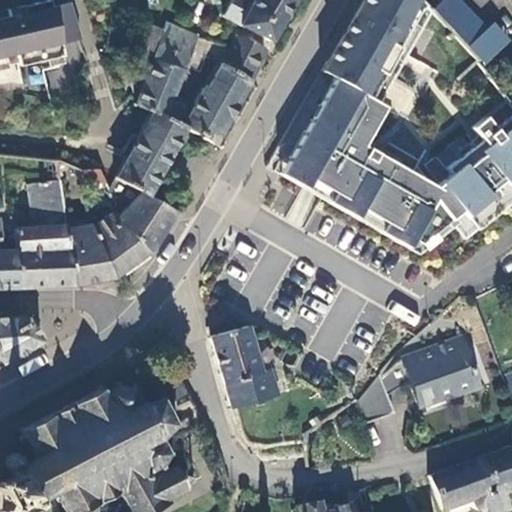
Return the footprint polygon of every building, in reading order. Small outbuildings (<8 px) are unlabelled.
[(53,7),(51,0),(0,11),(0,70),(7,69),(4,57),(17,54),(19,66),(64,56),(61,44),(53,7)] [(254,0),(253,2),(248,0),(232,0),(222,19),(269,42),(292,0),(254,0)] [(277,177),(302,191),(307,183),(331,196),(326,205),(353,221),(358,212),(383,227),(379,235),(406,251),(410,243),(418,248),(445,227),(449,232),(457,226),(452,221),(460,215),(475,234),(511,204),(511,119),(495,133),(485,120),(471,131),(481,143),(445,172),(450,178),(434,190),(361,148),(383,110),(377,106),(368,101),(397,52),(406,57),(432,12),(430,9),(421,0),(362,0),(322,69),(335,77),(333,80),(277,177)] [(456,0),(440,0),(430,9),(432,12),(464,47),(483,29),(456,0)] [(503,5),(499,0),(491,0),(497,8),(503,5)] [(69,3),(53,7),(61,44),(79,40),(69,3)] [(175,33),(176,30),(164,26),(161,33),(160,33),(149,59),(153,60),(181,71),(182,71),(184,67),(187,59),(187,57),(191,48),(195,39),(185,34),(184,37),(181,35),(175,33)] [(247,82),(263,52),(235,39),(222,66),(247,82)] [(377,106),(406,57),(397,52),(368,101),(377,106)] [(140,58),(133,57),(131,65),(138,67),(140,58)] [(145,197),(182,128),(160,116),(166,102),(181,71),(153,60),(133,107),(150,115),(113,181),(138,193),(145,197)] [(211,145),(247,82),(222,66),(220,65),(206,90),(204,89),(189,115),(182,128),(211,145)] [(182,71),(181,71),(166,102),(176,107),(193,72),(184,67),(182,71)] [(320,73),(333,80),(335,77),(322,69),(320,73)] [(160,116),(182,128),(189,115),(176,107),(166,102),(160,116)] [(68,177),(66,167),(58,164),(53,163),(56,178),(68,177)] [(93,172),(76,171),(78,187),(101,184),(93,172)] [(113,181),(105,192),(113,206),(116,211),(138,193),(113,181)] [(0,288),(21,288),(75,285),(64,232),(57,183),(29,186),(34,230),(14,231),(15,252),(0,253),(0,288)] [(302,191),(326,205),(331,196),(307,183),(302,191)] [(117,220),(148,250),(174,213),(145,197),(138,193),(116,211),(117,219),(117,220)] [(113,206),(108,209),(117,219),(116,211),(113,206)] [(353,221),(379,235),(383,227),(358,212),(353,221)] [(418,258),(454,230),(464,243),(475,234),(460,215),(452,221),(457,226),(449,232),(445,227),(418,248),(410,243),(406,251),(418,258)] [(144,254),(148,250),(117,220),(117,219),(111,222),(106,217),(97,224),(93,219),(87,224),(88,228),(90,228),(91,230),(100,248),(97,250),(104,265),(111,279),(144,254)] [(64,232),(75,285),(111,279),(104,265),(97,250),(100,248),(91,230),(90,228),(88,228),(64,232)] [(23,316),(0,318),(0,362),(1,364),(39,341),(23,316)] [(208,339),(228,408),(273,396),(266,371),(255,374),(243,329),(208,339)] [(397,359),(378,382),(376,377),(351,402),(360,426),(391,415),(385,398),(405,382),(412,404),(417,402),(421,414),(446,405),(444,400),(475,389),(458,338),(397,359)] [(511,373),(499,378),(508,404),(511,403),(511,373)] [(99,384),(97,387),(19,429),(22,435),(17,438),(19,441),(24,438),(33,456),(21,463),(16,455),(9,453),(3,456),(1,463),(5,468),(11,476),(0,482),(0,494),(5,506),(3,511),(4,511),(8,511),(11,508),(16,504),(24,511),(41,511),(43,505),(39,498),(51,492),(55,500),(62,511),(60,511),(90,511),(90,505),(117,491),(127,511),(149,511),(166,504),(164,499),(182,490),(171,467),(160,473),(159,469),(161,467),(156,464),(161,458),(166,457),(166,453),(161,452),(155,438),(166,428),(172,429),(172,424),(168,423),(157,402),(159,397),(156,396),(152,402),(136,403),(130,392),(133,386),(129,384),(126,389),(115,388),(115,382),(111,383),(112,388),(103,393),(101,390),(102,384),(99,384)] [(511,447),(484,458),(497,493),(503,491),(511,487),(511,447)] [(497,493),(484,458),(429,478),(434,490),(435,499),(438,503),(442,508),(443,511),(446,511),(477,501),(481,511),(510,511),(503,491),(497,493)]
